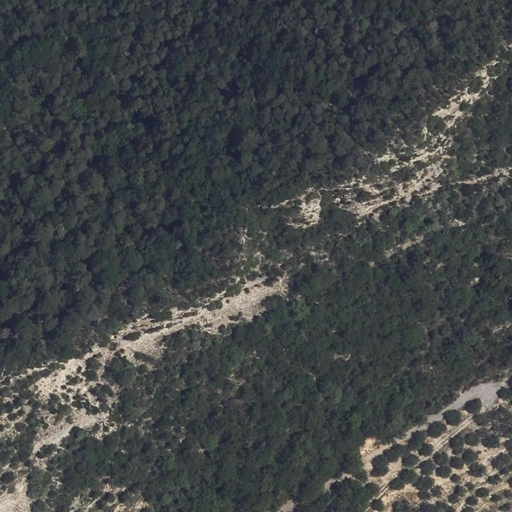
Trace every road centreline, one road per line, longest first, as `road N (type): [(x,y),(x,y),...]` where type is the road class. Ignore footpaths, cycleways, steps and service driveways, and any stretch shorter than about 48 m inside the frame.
road 1 (residential): [(488,395),(476,392),(279,511)]
road 2 (track): [(361,511),(486,410),(488,395)]
